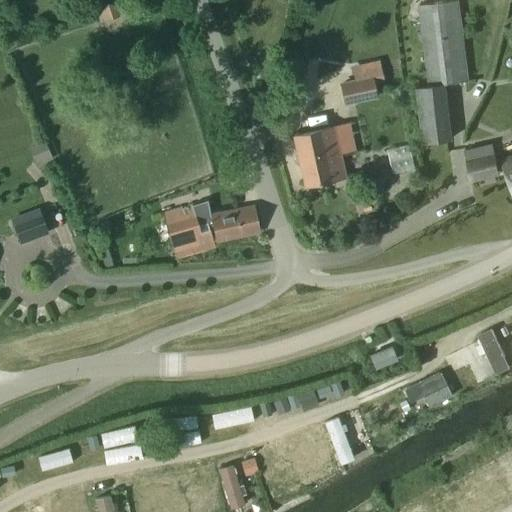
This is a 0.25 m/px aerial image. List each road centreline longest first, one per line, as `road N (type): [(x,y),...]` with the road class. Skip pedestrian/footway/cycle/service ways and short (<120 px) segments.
road 1 (tertiary): [(119,367),(244,358),(511,256)]
road 2 (unclassified): [(3,511),(44,488),(253,439),(352,402)]
road 3 (unclassified): [(290,275),(192,0)]
road 4 (unclassified): [(290,275),(360,282),(456,255),(511,254)]
road 5 (unclassified): [(119,367),(290,275)]
road 6 (tertiary): [(0,389),(20,379),(119,367)]
